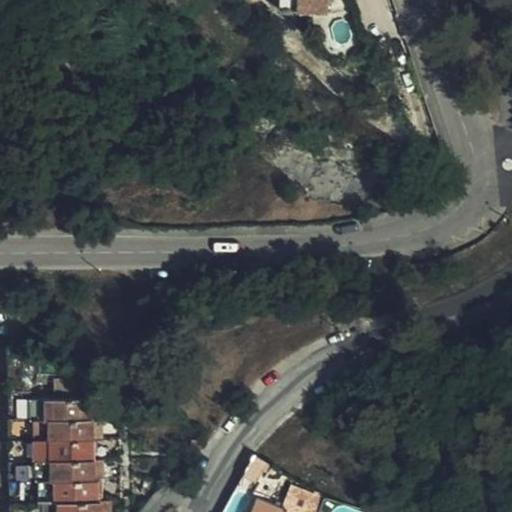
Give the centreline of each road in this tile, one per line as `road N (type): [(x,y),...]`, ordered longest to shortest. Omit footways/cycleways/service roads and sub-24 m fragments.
road 1 (unclassified): [(0,251),(349,245),(437,225),(471,185)]
road 2 (unclassified): [(511,283),(384,331),(316,367),(259,415),(200,511)]
road 3 (residential): [(470,144),(417,0)]
road 4 (residential): [(508,139),(485,0)]
